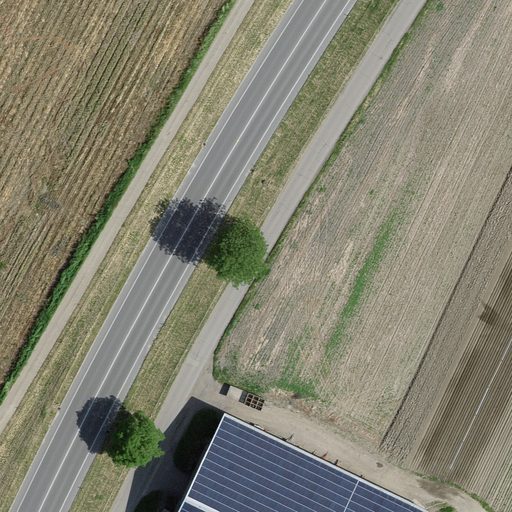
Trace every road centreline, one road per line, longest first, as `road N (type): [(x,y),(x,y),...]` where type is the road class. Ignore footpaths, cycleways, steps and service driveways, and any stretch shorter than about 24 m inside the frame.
road 1 (track): [(122,511),(412,0)]
road 2 (trunk): [(326,0),(163,269),(39,511)]
road 3 (track): [(0,409),(19,389),(186,81),(244,0)]
